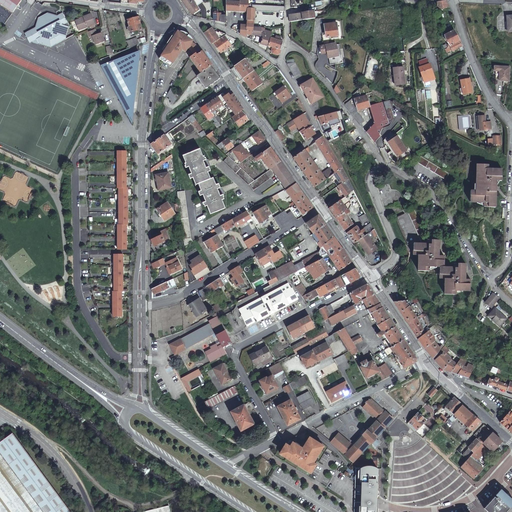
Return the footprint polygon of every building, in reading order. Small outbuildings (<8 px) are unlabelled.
[(20,0),(0,0),(0,2),(13,12),(21,0),(20,0)] [(203,0),(183,0),(182,1),(192,15),(199,10),(196,5),(203,0)] [(230,0),(225,0),(226,9),(247,10),(247,25),(241,25),(241,33),(241,34),(247,37),(247,34),(253,34),(254,27),(254,23),(254,22),(254,15),(255,11),(255,0),(239,0),(230,0)] [(284,0),(279,0),(255,0),(255,11),(279,12),(279,11),(284,11),(285,1),(284,0)] [(314,11),(302,13),(303,20),(315,18),(314,11)] [(62,25),(67,22),(62,13),(57,15),(48,13),(38,18),(35,27),(25,33),(30,42),(40,37),(50,39),(59,35),(62,25)] [(226,24),(226,15),(220,16),(220,13),(213,13),(214,21),(226,24)] [(302,13),(291,15),(290,15),(291,17),(289,17),(290,22),(291,22),(303,20),(302,13)] [(79,30),(95,24),(91,15),(84,17),(84,18),(75,21),(79,30)] [(140,22),(139,17),(127,20),(129,27),(130,27),(131,32),(143,29),(140,22)] [(339,35),(337,22),(325,24),(326,36),(339,35)] [(263,27),(254,27),(253,34),(261,36),(263,27)] [(265,28),(263,27),(261,36),(263,37),(261,44),(268,46),(270,37),(272,31),(264,30),(265,28)] [(212,44),(214,43),(224,35),(227,34),(212,28),(204,33),(212,44)] [(94,30),(86,32),(88,37),(89,37),(91,36),(93,41),(95,45),(103,42),(100,33),(96,34),(94,30)] [(460,40),(456,30),(445,34),(449,43),(448,44),(449,46),(460,40)] [(159,60),(171,68),(181,52),(180,52),(181,50),(186,53),(188,49),(193,42),(187,38),(189,35),(188,35),(187,34),(186,34),(185,33),(184,33),(183,33),(182,32),(181,32),(180,32),(179,32),(178,32),(174,38),(172,37),(167,45),(169,46),(159,60)] [(224,35),(214,43),(221,53),(231,46),(224,35)] [(126,41),(129,48),(139,44),(136,37),(126,41)] [(270,37),(268,46),(272,47),(272,50),(273,53),(277,54),(279,53),(284,39),(278,37),(277,39),(270,37)] [(462,46),(460,40),(449,46),(452,51),(462,46)] [(338,56),(336,43),(320,46),(322,53),(327,53),(328,57),(338,56)] [(132,112),(133,103),(139,52),(140,44),(109,56),(110,60),(109,60),(109,61),(109,62),(109,63),(106,64),(130,109),(132,112)] [(196,45),(192,44),(188,49),(190,51),(194,56),(196,54),(200,51),(196,45)] [(194,56),(190,58),(202,74),(211,67),(212,66),(202,52),(197,55),(196,54),(194,56)] [(245,58),(234,66),(243,78),(254,70),(245,58)] [(294,76),(301,72),(295,63),(294,63),(294,59),(287,60),(287,63),(294,76)] [(420,67),(419,68),(423,83),(428,81),(431,80),(429,72),(431,71),(430,65),(429,65),(427,60),(419,62),(420,67)] [(130,109),(106,64),(102,66),(126,111),(130,109)] [(495,70),(496,70),(500,70),(499,78),(499,80),(509,80),(510,66),(495,65),(495,70)] [(211,67),(202,74),(197,77),(206,89),(220,79),(218,77),(211,67)] [(405,85),(403,67),(393,69),(395,86),(405,85)] [(254,70),(243,78),(252,91),(263,83),(254,70)] [(471,92),(469,78),(460,80),(462,94),(471,92)] [(301,86),(311,104),(322,98),(320,94),(321,93),(315,83),(314,83),(312,79),(301,86)] [(284,86),(274,92),(282,103),(291,96),(284,86)] [(177,99),(171,88),(166,95),(169,97),(168,98),(171,100),(170,102),(174,105),(177,99)] [(222,93),(221,94),(223,96),(225,100),(222,102),(218,96),(206,104),(212,112),(215,116),(227,108),(232,117),(236,114),(241,110),(243,109),(232,94),(229,96),(227,93),(224,95),(222,93)] [(369,106),(366,95),(355,98),(354,97),(345,104),(359,123),(363,119),(356,110),(369,106)] [(382,127),(389,125),(382,102),(369,106),(374,123),(369,129),(367,132),(375,143),(377,142),(382,135),(380,133),(382,127)] [(212,116),(219,126),(221,124),(215,116),(212,112),(206,104),(201,108),(208,119),(212,116)] [(385,109),(389,119),(394,118),(391,108),(385,109)] [(236,114),(232,117),(239,126),(248,120),(241,110),(236,114)] [(198,111),(196,112),(204,122),(206,121),(199,112),(198,111)] [(335,119),(333,112),(319,117),(318,115),(317,116),(315,116),(316,120),(320,119),(322,125),(329,123),(328,121),(335,119)] [(309,123),(303,114),(294,120),(298,127),(300,131),(310,125),(309,123)] [(479,131),(487,130),(491,130),(490,121),(485,122),(484,116),(476,117),(477,122),(478,121),(479,131)] [(200,133),(204,130),(196,120),(192,122),(200,133)] [(298,127),(294,120),(287,124),(289,129),(288,129),(290,132),(298,127)] [(310,125),(300,131),(305,139),(315,133),(310,125)] [(284,138),(279,129),(274,132),(280,140),(284,138)] [(262,131),(253,135),(258,146),(267,142),(262,131)] [(163,135),(151,144),(158,153),(165,148),(167,151),(172,147),(163,135)] [(229,136),(218,145),(220,147),(225,144),(229,150),(235,146),(229,136)] [(322,136),(312,143),(316,149),(319,147),(324,156),(331,151),(322,136)] [(405,147),(397,136),(388,142),(396,153),(405,147)] [(501,144),(500,136),(492,136),(493,145),(501,144)] [(262,157),(270,169),(280,161),(270,147),(254,158),(256,161),(262,157)] [(303,171),(313,164),(308,157),(312,154),(308,147),(293,157),(303,171)] [(210,215),(225,208),(221,200),(224,199),(223,197),(223,196),(222,192),(219,193),(217,188),(219,187),(218,183),(215,184),(212,177),(209,178),(207,171),(210,170),(208,166),(205,167),(203,162),(207,161),(206,157),(205,158),(204,155),(202,156),(199,149),(184,155),(187,162),(185,163),(186,165),(185,166),(186,168),(189,167),(192,173),(189,174),(190,178),(193,177),(196,184),(195,184),(195,186),(196,185),(199,184),(201,190),(199,191),(200,195),(203,194),(206,201),(202,202),(203,204),(204,204),(205,206),(206,206),(210,215)] [(342,168),(331,151),(324,156),(331,167),(323,173),(326,179),(333,175),(342,168)] [(125,165),(125,152),(116,152),(116,165),(125,165)] [(151,169),(150,172),(172,157),(171,154),(151,169)] [(238,164),(228,155),(223,160),(248,185),(249,184),(253,190),(274,175),(286,188),(295,183),(280,161),(270,169),(254,180),(238,164)] [(439,191),(450,172),(421,155),(410,173),(439,191)] [(483,206),(495,207),(495,202),(495,180),(501,180),(501,169),(487,168),(487,164),(476,164),(475,190),(470,190),(469,201),(483,202),(483,206)] [(125,177),(125,165),(116,165),(116,177),(125,177)] [(314,188),(325,180),(316,168),(319,166),(317,165),(304,174),(314,188)] [(348,179),(342,168),(333,175),(340,185),(344,182),(348,179)] [(171,188),(167,173),(155,176),(158,191),(171,188)] [(125,189),(125,177),(116,177),(116,189),(117,189),(125,189)] [(340,185),(336,188),(343,198),(351,192),(344,182),(340,185)] [(305,196),(295,183),(286,189),(285,189),(272,196),(274,200),(280,197),(279,195),(287,191),(288,194),(285,196),(287,198),(290,196),(293,201),(290,203),(291,205),(295,203),(305,196)] [(126,201),(126,189),(125,189),(117,189),(117,201),(126,201)] [(365,212),(354,190),(351,192),(343,198),(340,200),(342,202),(350,197),(353,204),(351,205),(351,207),(355,213),(359,211),(362,210),(363,213),(365,212)] [(181,221),(184,247),(188,245),(187,243),(192,241),(190,238),(184,191),(177,192),(181,221)] [(313,208),(305,196),(295,203),(303,215),(313,208)] [(127,214),(126,201),(117,201),(118,213),(127,214)] [(346,211),(338,201),(328,208),(335,218),(344,212),(346,211)] [(174,215),(167,203),(156,209),(163,221),(174,215)] [(270,213),(266,205),(254,212),(259,222),(268,217),(267,215),(270,213)] [(445,293),(456,294),(456,290),(470,290),(470,279),(465,279),(466,263),(454,263),(454,267),(444,267),(444,256),(439,256),(439,240),(428,239),(421,225),(415,209),(396,218),(401,231),(408,245),(413,242),(414,243),(413,255),(419,255),(418,270),(430,270),(430,266),(440,267),(440,278),(445,278),(445,293)] [(251,218),(246,210),(231,219),(235,225),(236,226),(251,218)] [(284,210),(282,211),(273,217),(279,227),(295,217),(290,211),(286,214),(284,210)] [(346,215),(344,212),(335,218),(344,230),(353,224),(346,215)] [(127,214),(118,213),(117,226),(125,226),(127,226),(127,214)] [(363,221),(368,218),(365,213),(359,217),(363,223),(364,222),(363,221)] [(312,233),(325,224),(318,214),(305,224),(312,233)] [(235,225),(231,219),(213,229),(217,234),(220,240),(223,239),(219,232),(224,229),(225,231),(235,225)] [(372,223),(366,226),(359,231),(356,226),(346,233),(354,243),(358,240),(367,234),(375,229),(372,223)] [(317,243),(319,246),(333,237),(325,224),(312,233),(312,234),(313,233),(315,233),(320,241),(317,243)] [(117,226),(116,226),(116,238),(125,238),(125,226),(117,226)] [(164,229),(159,232),(161,235),(151,240),(154,246),(163,241),(163,240),(168,238),(166,233),(164,229)] [(220,240),(217,234),(205,241),(210,252),(223,245),(220,240)] [(358,240),(367,254),(376,248),(367,234),(358,240)] [(248,240),(251,246),(259,241),(256,235),(248,240)] [(294,272),(300,270),(306,266),(314,262),(322,258),(326,256),(328,255),(341,248),(333,237),(319,246),(321,248),(319,252),(309,257),(310,259),(303,263),(303,261),(294,266),(290,261),(276,269),(273,270),(278,281),(288,276),(294,272)] [(125,238),(116,238),(116,250),(125,250),(125,238)] [(274,254),(269,246),(264,249),(271,260),(272,262),(283,256),(280,251),(274,254)] [(347,256),(341,248),(328,255),(330,257),(332,261),(335,264),(347,256)] [(270,261),(271,260),(264,249),(259,252),(266,263),(268,262),(270,261)] [(254,255),(255,255),(261,266),(266,263),(259,252),(254,255)] [(191,271),(196,280),(209,272),(199,255),(190,261),(191,264),(190,264),(190,265),(190,266),(190,267),(192,270),(191,271)] [(122,256),(113,256),(113,268),(122,268),(122,256)] [(353,264),(347,256),(335,264),(337,267),(339,271),(340,272),(346,268),(353,264)] [(176,257),(165,262),(167,267),(168,266),(172,273),(181,268),(176,257)] [(314,262),(322,274),(330,269),(323,259),(322,258),(314,262)] [(251,260),(242,266),(246,273),(256,266),(251,260)] [(315,279),(318,277),(322,274),(314,262),(306,266),(300,270),(302,274),(309,270),(315,279)] [(233,277),(242,272),(239,266),(229,271),(233,277)] [(337,285),(339,288),(362,277),(355,267),(335,278),(334,279),(337,285)] [(122,268),(113,268),(113,280),(123,280),(122,268)] [(270,285),(278,281),(273,270),(269,272),(271,278),(267,281),(270,285)] [(297,290),(303,286),(294,272),(288,276),(297,290)] [(411,276),(404,277),(404,281),(406,286),(409,287),(412,287),(412,290),(416,290),(411,276)] [(171,278),(151,289),(154,294),(174,284),(171,278)] [(220,278),(206,286),(209,292),(219,286),(220,288),(224,285),(221,280),(220,278)] [(334,279),(329,282),(327,283),(318,287),(315,289),(318,295),(319,296),(328,291),(328,290),(337,285),(334,279)] [(123,280),(113,280),(114,293),(121,293),(123,293),(123,280)] [(288,284),(266,296),(269,301),(291,289),(288,284)] [(350,293),(355,304),(362,300),(360,297),(365,294),(366,298),(373,294),(367,284),(350,293)] [(304,287),(303,286),(297,290),(301,296),(308,293),(304,287)] [(249,296),(256,292),(254,288),(247,291),(249,296)] [(207,298),(202,289),(199,291),(201,296),(200,297),(202,300),(207,298)] [(266,296),(261,298),(264,303),(242,315),(241,315),(247,326),(255,321),(255,322),(288,305),(288,304),(297,299),(292,289),(291,289),(269,301),(266,296)] [(313,290),(308,293),(301,296),(304,300),(307,298),(308,299),(318,295),(315,289),(313,290)] [(122,305),(121,293),(114,293),(112,293),(113,305),(122,305)] [(484,302),(485,303),(490,307),(497,299),(497,297),(492,293),(484,302)] [(366,298),(363,299),(368,309),(367,310),(369,314),(371,313),(382,307),(373,294),(366,298)] [(206,311),(199,298),(188,305),(196,317),(206,311)] [(264,303),(261,298),(239,309),(242,315),(264,303)] [(406,303),(404,300),(393,301),(408,323),(416,318),(416,317),(407,302),(406,303)] [(219,303),(212,307),(215,313),(222,309),(219,303)] [(331,316),(329,317),(332,323),(347,316),(357,311),(354,304),(344,310),(335,314),(331,316)] [(122,305),(113,305),(113,317),(122,317),(122,305)] [(326,306),(319,310),(320,311),(324,320),(329,317),(331,316),(330,313),(326,306)] [(404,339),(382,307),(371,313),(377,323),(382,330),(376,333),(379,337),(385,334),(393,346),(404,339)] [(498,326),(506,318),(494,308),(487,315),(498,326)] [(170,344),(172,348),(175,354),(186,349),(215,333),(219,340),(213,343),(209,345),(210,347),(204,350),(210,362),(226,354),(223,347),(231,342),(215,313),(212,315),(213,318),(209,321),(210,323),(182,337),(180,338),(170,344)] [(309,315),(298,321),(303,332),(306,331),(315,326),(309,315)] [(419,324),(416,318),(408,323),(418,338),(425,334),(419,324)] [(298,321),(287,327),(293,338),(301,333),(304,339),(302,340),(301,337),(296,340),(297,342),(291,346),(295,354),(309,346),(310,345),(306,337),(303,332),(298,321)] [(351,339),(344,327),(337,331),(341,337),(340,337),(348,352),(350,351),(356,347),(354,344),(351,339)] [(312,334),(306,337),(310,345),(328,336),(324,328),(312,334)] [(418,338),(425,348),(434,342),(434,338),(429,331),(426,333),(425,334),(418,338)] [(328,336),(310,345),(309,346),(311,351),(300,357),(306,368),(332,354),(327,345),(336,341),(332,334),(328,336)] [(358,334),(351,339),(354,344),(361,340),(358,334)] [(416,358),(404,339),(393,346),(390,347),(391,349),(398,358),(396,359),(400,365),(401,364),(404,368),(415,362),(416,358)] [(434,342),(425,348),(433,358),(440,349),(434,342)] [(375,354),(386,348),(384,344),(378,347),(379,348),(374,351),(375,354)] [(448,348),(449,347),(446,344),(444,347),(442,350),(443,351),(434,360),(442,368),(453,372),(458,363),(453,359),(446,354),(450,350),(448,348)] [(271,356),(266,346),(251,355),(256,364),(271,356)] [(347,360),(344,354),(334,359),(337,365),(347,360)] [(469,360),(463,357),(461,359),(458,363),(453,372),(459,374),(465,366),(469,360)] [(367,363),(366,360),(364,361),(361,363),(362,366),(360,367),(366,378),(378,372),(382,379),(385,378),(381,370),(378,371),(372,361),(367,363)] [(282,371),(278,362),(266,369),(270,377),(272,376),(282,371)] [(379,366),(381,370),(385,378),(392,374),(386,362),(379,366)] [(230,379),(222,363),(213,368),(221,384),(230,379)] [(338,373),(349,369),(347,363),(335,367),(338,373)] [(465,366),(459,374),(469,377),(474,366),(468,364),(466,367),(465,366)] [(267,378),(266,377),(258,382),(264,395),(278,387),(272,376),(270,377),(267,378)] [(308,382),(305,376),(289,384),(290,385),(293,390),(308,382)] [(488,384),(511,392),(511,382),(509,382),(508,385),(498,381),(499,379),(495,377),(494,380),(490,378),(488,384)] [(293,391),(293,390),(290,385),(284,388),(287,394),(293,391)] [(237,392),(233,386),(204,401),(207,408),(237,392)] [(436,392),(432,388),(427,394),(431,397),(436,392)] [(296,397),(303,409),(314,403),(308,391),(296,397)] [(462,404),(454,397),(443,409),(448,414),(445,418),(442,415),(439,418),(441,419),(445,423),(445,422),(449,418),(450,417),(453,414),(462,404)] [(384,412),(371,399),(365,403),(366,404),(367,406),(367,407),(367,408),(368,409),(368,410),(367,411),(374,417),(375,416),(376,416),(377,417),(378,416),(380,414),(381,416),(380,417),(368,431),(367,430),(363,435),(364,436),(350,451),(346,456),(354,463),(371,443),(372,444),(377,439),(376,438),(393,418),(385,411),(384,412)] [(299,418),(290,400),(277,407),(287,425),(299,418)] [(457,417),(463,423),(472,413),(462,404),(453,414),(450,417),(449,418),(452,421),(457,417)] [(253,424),(243,405),(230,411),(240,431),(253,424)] [(511,424),(511,412),(509,411),(508,413),(499,422),(508,429),(511,424)] [(417,412),(408,422),(407,423),(410,425),(411,424),(417,430),(416,431),(418,432),(419,431),(425,425),(423,424),(426,421),(417,412)] [(472,413),(463,423),(472,431),(480,421),(472,413)] [(492,432),(483,424),(474,435),(476,437),(475,438),(477,439),(476,441),(474,441),(462,455),(467,459),(481,444),(483,442),(492,432)] [(431,430),(425,425),(419,431),(425,436),(431,430)] [(492,432),(483,442),(492,450),(501,440),(492,432)] [(44,511),(70,511),(39,468),(27,452),(13,433),(0,442),(0,451),(13,470),(35,500),(44,511)] [(329,449),(311,433),(305,442),(300,439),(296,445),(295,444),(291,442),(289,447),(288,446),(284,453),(281,451),(277,458),(311,479),(329,449)] [(339,435),(332,443),(340,450),(344,445),(348,449),(351,445),(339,435)] [(467,460),(461,467),(473,479),(482,469),(478,466),(476,468),(472,464),(483,451),(484,452),(487,449),(481,444),(467,459),(467,460)] [(344,445),(340,450),(344,454),(348,449),(344,445)] [(44,511),(35,500),(13,470),(0,451),(0,511),(44,511)] [(375,511),(378,468),(377,468),(377,467),(376,467),(374,466),(373,465),(371,465),(369,465),(367,465),(366,465),(364,465),(364,466),(362,466),(361,467),(361,468),(356,467),(354,467),(352,465),(351,464),(348,467),(352,470),(355,472),(354,510),(359,511),(358,511),(375,511)] [(504,492),(502,491),(485,509),(487,511),(504,492)] [(511,499),(511,500),(504,492),(487,511),(508,511),(511,508),(511,499)]
